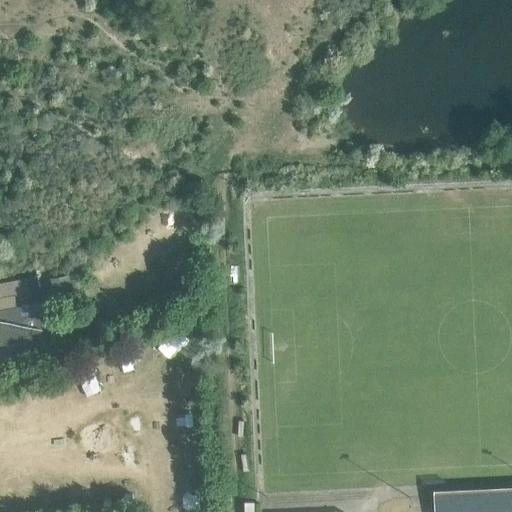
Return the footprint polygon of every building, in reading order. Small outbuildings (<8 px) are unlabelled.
[(61,276),(49,279),(52,294),(64,291),(61,276)] [(26,278),(0,283),(0,300),(29,294),(26,278)] [(20,319),(18,307),(0,310),(0,344),(25,339),(24,335),(46,330),(43,314),(20,319)] [(11,511),(12,487),(0,486),(0,511),(11,511)] [(511,511),(511,492),(434,496),(434,511),(511,511)]
